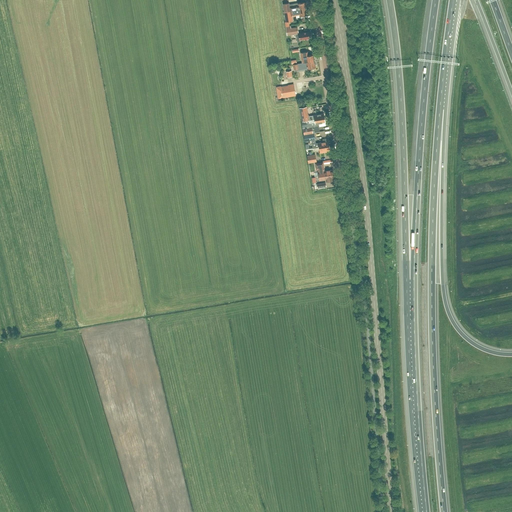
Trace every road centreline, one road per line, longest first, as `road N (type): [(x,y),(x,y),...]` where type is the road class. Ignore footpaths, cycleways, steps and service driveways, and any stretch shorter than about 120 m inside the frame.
road 1 (motorway): [(443,511),(431,288),(439,108)]
road 2 (tertiary): [(391,511),(366,208)]
road 3 (motorway): [(511,354),(476,346),(448,313),(439,108)]
road 4 (motorway): [(436,0),(411,279)]
road 5 (motorway): [(389,0),(411,279)]
road 6 (motorway): [(411,279),(424,511)]
road 7 (residential): [(366,208),(348,209),(314,0)]
road 8 (tertiary): [(366,208),(334,0)]
